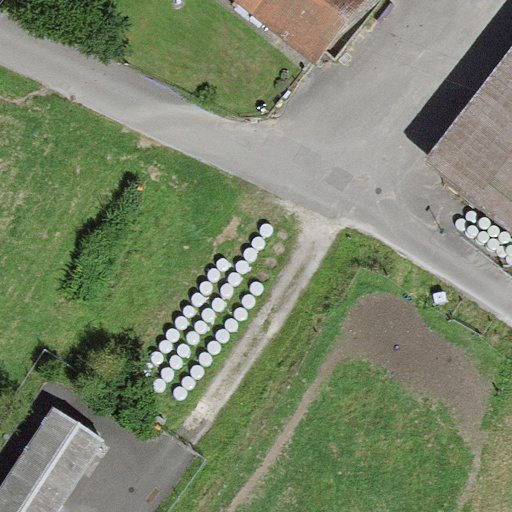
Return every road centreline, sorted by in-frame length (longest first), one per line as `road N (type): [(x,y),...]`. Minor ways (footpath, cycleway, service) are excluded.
road 1 (track): [(124,511),(344,198),(403,151),(511,9)]
road 2 (track): [(0,44),(344,198),(511,310)]
